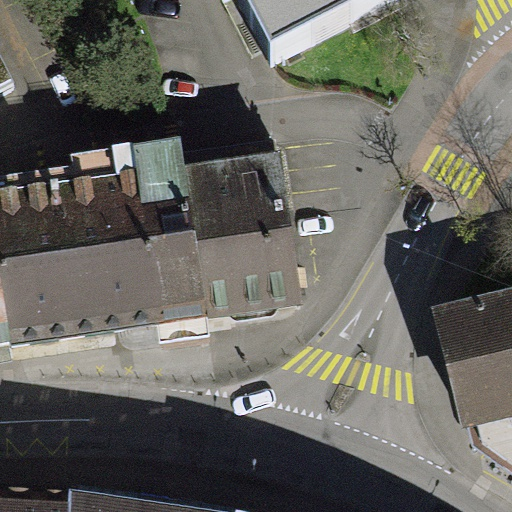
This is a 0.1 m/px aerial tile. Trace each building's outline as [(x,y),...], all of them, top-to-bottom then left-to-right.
[(242,0),(278,67),(407,0),(242,0)] [(0,43),(0,102),(25,89),(0,43)] [(218,310),(203,165),(201,143),(144,149),(161,316),(218,310)] [(161,316),(144,149),(65,162),(68,182),(0,191),(0,253),(12,330),(161,316)] [(218,310),(299,302),(284,156),(203,165),(218,310)] [(0,332),(12,330),(0,253),(0,332)] [(511,297),(438,315),(465,430),(511,418),(511,297)] [(0,511),(84,511),(86,497),(0,491),(0,511)] [(172,511),(173,507),(86,497),(84,511),(172,511)]
